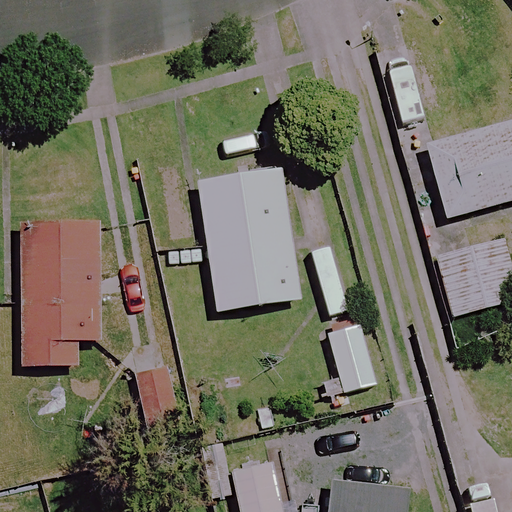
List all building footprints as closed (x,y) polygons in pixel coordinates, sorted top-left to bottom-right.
[(511,118),(418,143),(438,221),(511,201),(511,118)] [(187,180),(199,318),(296,310),(284,171),(187,180)] [(94,222),(11,223),(12,367),(74,367),(74,349),(96,348),(94,222)] [(511,302),(511,293),(499,238),(427,255),(443,319),(511,302)] [(367,359),(329,368),(344,435),(382,426),(367,359)] [(165,366),(127,373),(139,436),(177,429),(165,366)] [(270,511),(264,468),(221,474),(227,511),(270,511)] [(323,511),(398,511),(400,487),(325,482),(323,511)]
